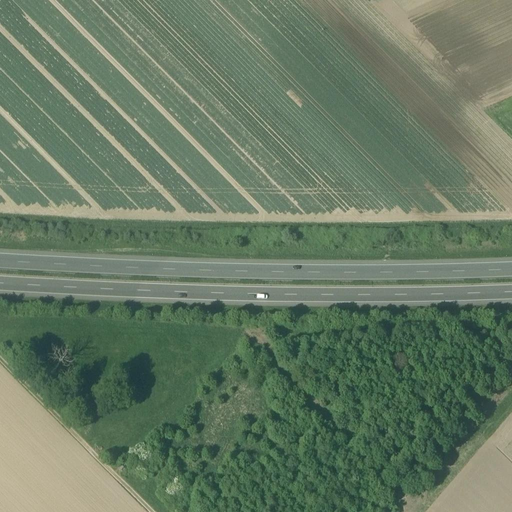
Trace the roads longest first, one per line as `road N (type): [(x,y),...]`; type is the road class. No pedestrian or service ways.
road 1 (motorway): [(511,267),(255,270),(0,259)]
road 2 (motorway): [(0,281),(219,291),(511,288)]
road 3 (track): [(149,511),(0,363)]
road 4 (track): [(420,511),(511,409)]
